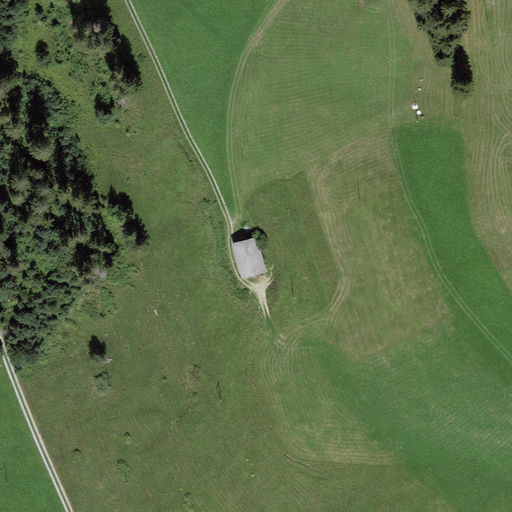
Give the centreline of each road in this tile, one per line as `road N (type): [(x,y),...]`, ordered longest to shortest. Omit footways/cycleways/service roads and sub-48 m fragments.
road 1 (track): [(127,0),(220,199),(237,274),(255,287)]
road 2 (track): [(0,333),(69,511)]
